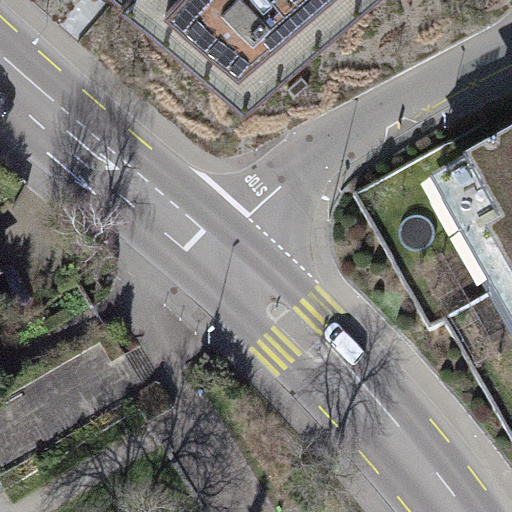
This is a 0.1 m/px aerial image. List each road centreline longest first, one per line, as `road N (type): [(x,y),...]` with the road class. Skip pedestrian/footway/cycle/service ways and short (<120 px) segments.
road 1 (primary): [(475,511),(423,441),(216,241)]
road 2 (residential): [(511,56),(277,183),(216,241)]
road 3 (primary): [(216,241),(0,52)]
